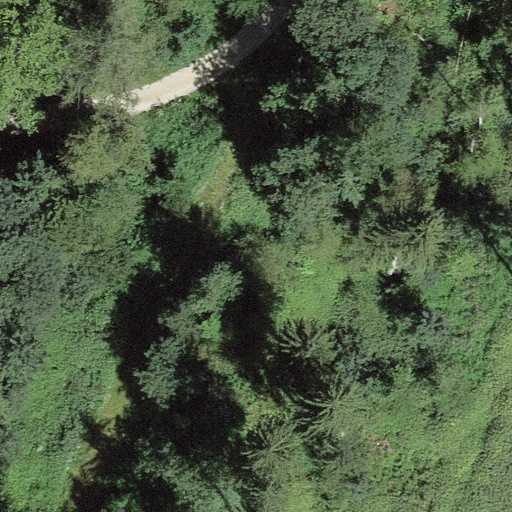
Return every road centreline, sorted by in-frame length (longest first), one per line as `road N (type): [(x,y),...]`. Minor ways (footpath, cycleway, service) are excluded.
road 1 (track): [(79,511),(263,104),(270,26)]
road 2 (track): [(0,117),(137,100),(214,66),(270,26),(288,0)]
